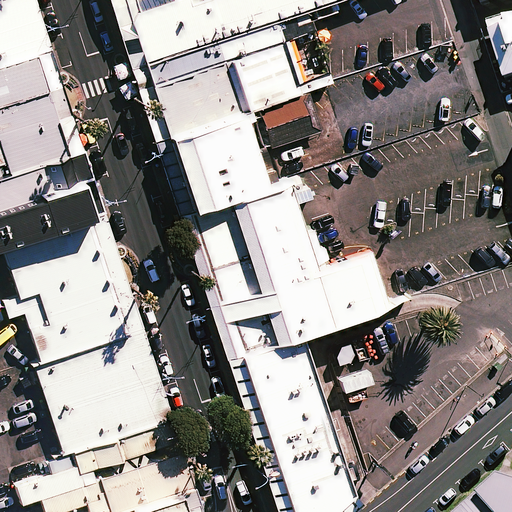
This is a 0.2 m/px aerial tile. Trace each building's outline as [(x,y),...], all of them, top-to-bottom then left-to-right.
[(0,0),(0,70),(39,57),(20,0),(0,0)] [(138,0),(137,0),(141,13),(137,22),(150,65),(279,23),(311,13),(350,0),(138,0)] [(511,20),(490,28),(507,81),(511,79),(511,20)] [(150,65),(157,86),(231,63),(286,46),(279,23),(150,65)] [(157,86),(173,137),(247,114),(311,94),(336,86),(334,80),(332,75),(298,86),(286,46),(231,63),(157,86)] [(0,108),(50,92),(39,57),(0,70),(0,108)] [(0,179),(72,156),(50,92),(0,108),(0,179)] [(310,98),(261,114),(273,149),(322,133),(310,98)] [(173,137),(198,213),(232,202),(272,190),(247,114),(173,137)] [(0,179),(0,212),(82,186),(72,156),(0,179)] [(232,202),(198,213),(242,352),(276,341),(303,333),(387,306),(370,254),(319,270),(291,184),(272,190),(232,202)] [(0,249),(4,248),(93,220),(82,186),(0,212),(0,249)] [(25,314),(41,365),(131,336),(93,220),(4,248),(20,297),(4,302),(9,319),(25,314)] [(276,341),(242,352),(292,511),(333,511),(355,492),(303,333),(276,341)] [(41,365),(35,367),(63,456),(74,452),(160,425),(131,336),(41,365)] [(165,442),(160,425),(74,452),(79,466),(90,463),(91,466),(165,442)] [(137,511),(185,497),(171,457),(97,482),(41,500),(44,511),(68,511),(88,506),(89,511),(128,511),(136,509),(136,511),(137,511)] [(91,466),(90,463),(79,466),(17,486),(24,506),(41,500),(97,482),(91,466)] [(511,511),(511,481),(508,480),(470,511),(511,511)] [(189,511),(189,510),(185,497),(137,511),(189,511)]
